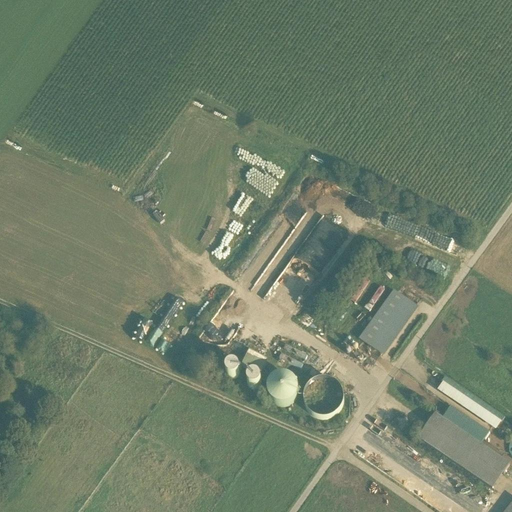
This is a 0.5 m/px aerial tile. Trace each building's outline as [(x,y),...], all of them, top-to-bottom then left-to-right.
[(317,202),(323,188),(302,179),(296,193),(317,202)] [(194,194),(202,200),(209,190),(202,184),(194,194)] [(272,280),(282,263),(284,265),(292,250),(281,244),(253,292),(265,299),(275,282),(272,280)] [(310,282),(309,274),(298,275),(299,294),(294,294),(295,297),(304,296),(304,282),(310,282)] [(384,290),(363,279),(348,308),(362,315),(368,302),(376,306),(384,290)] [(360,342),(381,357),(416,308),(394,293),(360,342)] [(284,351),(305,362),(307,358),(286,347),(284,351)] [(249,353),(245,362),(262,371),(267,363),(249,353)] [(279,360),(301,371),(303,367),(281,356),(279,360)] [(259,378),(262,371),(245,362),(242,368),(259,378)] [(236,379),(239,376),(239,370),(235,367),(229,367),(226,371),(226,376),(231,380),(236,379)] [(258,390),(261,386),(260,381),(256,377),(251,378),(247,382),(248,387),(252,391),(258,390)] [(267,392),(268,398),(271,403),(276,407),(281,409),(287,408),(293,405),(296,400),(298,395),(297,389),(294,383),(290,380),(284,378),(278,379),(273,382),(269,386),(267,392)] [(442,384),(443,385),(501,424),(505,419),(445,379),(442,384)] [(303,400),(304,408),(308,415),(314,420),(322,422),(330,421),(337,417),(342,411),(344,403),(343,395),(339,389),(333,384),(325,381),(317,382),(311,386),(306,392),(303,400)] [(501,424),(443,385),(437,393),(496,432),(501,424)] [(418,441),(493,491),(510,467),(435,416),(430,423),(418,441)]
